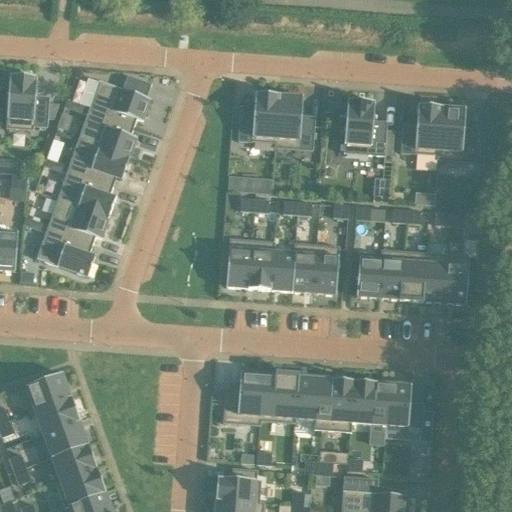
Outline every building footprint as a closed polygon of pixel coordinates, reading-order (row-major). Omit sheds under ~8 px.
[(10,77),(6,131),(33,133),(33,129),(47,130),(49,105),(35,104),(37,79),(10,77)] [(99,83),(89,110),(88,113),(134,129),(136,121),(142,123),(150,101),(146,99),(151,86),(127,78),(123,91),(99,83)] [(252,144),(274,146),(275,146),(279,97),(255,95),(253,120),(240,119),(238,144),(252,145),(252,144)] [(275,146),(274,146),(274,150),(312,153),(314,125),(301,124),(303,99),(279,97),(275,146)] [(64,109),(75,113),(78,106),(67,102),(64,109)] [(373,129),(374,104),(347,102),(343,156),(384,159),(386,130),(373,129)] [(88,113),(89,110),(78,106),(75,113),(87,117),(88,113)] [(414,156),(437,158),(438,158),(441,109),(418,107),(416,132),(402,131),(400,156),(414,157),(414,156)] [(438,158),(437,158),(436,162),(475,165),(477,137),(463,136),(465,111),(441,109),(438,158)] [(87,117),(78,143),(129,161),(137,139),(131,137),(134,129),(88,113),(87,117)] [(49,157),(58,161),(65,143),(56,140),(49,157)] [(68,172),(113,188),(116,180),(122,182),(129,161),(78,143),(69,169),(68,172)] [(0,174),(19,175),(20,159),(0,157),(0,174)] [(55,172),(57,165),(46,161),(44,168),(55,172)] [(55,172),(66,176),(68,172),(69,169),(57,165),(55,172)] [(66,176),(57,202),(108,220),(116,198),(110,196),(113,188),(68,172),(66,176)] [(11,190),(25,192),(26,179),(12,178),(11,190)] [(229,179),(228,194),(239,194),(240,180),(229,179)] [(375,181),(373,204),(388,205),(390,182),(375,181)] [(240,213),(254,214),(255,202),(241,201),(240,213)] [(108,220),(57,202),(48,227),(47,231),(92,247),(95,239),(101,241),(108,220)] [(255,202),(254,214),(268,215),(269,203),(255,202)] [(283,216),(297,217),(298,205),(284,204),(283,216)] [(298,205),(297,217),(311,219),(312,206),(298,205)] [(348,221),(349,209),(334,207),(333,220),(348,221)] [(370,223),(371,210),(356,209),(355,222),(370,223)] [(406,225),(407,213),(392,212),(392,224),(406,225)] [(421,214),(407,213),(406,225),(420,226),(421,214)] [(434,228),(449,229),(450,216),(435,215),(434,228)] [(450,216),(449,229),(463,230),(464,217),(450,216)] [(23,227),(34,231),(37,223),(25,219),(23,227)] [(47,231),(48,227),(37,223),(34,231),(46,235),(47,231)] [(47,231),(46,235),(36,262),(87,280),(95,257),(90,255),(92,247),(47,231)] [(18,235),(0,233),(0,273),(15,274),(18,235)] [(248,291),(252,243),(229,241),(226,290),(248,291)] [(274,245),(252,243),(248,291),(270,293),(273,254),(274,254),(274,245)] [(294,246),(293,256),(294,256),(291,295),(313,296),(317,248),(294,246)] [(339,249),(317,248),(313,296),(335,298),(339,249)] [(381,252),(381,257),(382,257),(378,301),(400,303),(403,254),(381,252)] [(293,256),(274,254),(273,254),(270,293),(291,295),(294,256),(293,256)] [(400,303),(421,304),(425,256),(403,254),(400,303)] [(382,257),(381,257),(359,256),(356,299),(378,301),(382,257)] [(421,304),(443,306),(447,257),(425,256),(421,304)] [(447,257),(443,306),(465,307),(467,286),(470,286),(471,273),(468,272),(469,259),(447,257)] [(21,274),(20,284),(33,285),(33,279),(30,275),(21,274)] [(30,416),(34,414),(34,413),(71,400),(62,375),(21,390),(30,416)] [(274,399),(276,378),(240,375),(239,393),(225,392),(223,426),(260,428),(260,424),(259,424),(261,398),(274,399)] [(295,426),(295,421),(294,421),(297,379),(276,378),(274,399),(261,398),(259,424),(260,424),(295,426)] [(294,421),(295,421),(315,423),(316,423),(317,402),(331,403),(332,382),(297,379),(294,421)] [(351,435),(352,425),(351,425),(354,383),(332,382),(331,403),(317,402),(316,423),(315,423),(314,432),(351,435)] [(351,425),(352,425),(385,428),(387,407),(374,406),(375,385),(354,383),(351,425)] [(387,407),(385,428),(420,430),(421,431),(422,419),(423,406),(410,405),(411,388),(375,385),(374,406),(387,407)] [(43,437),(79,423),(71,400),(34,413),(34,414),(43,437)] [(0,410),(0,425),(8,422),(3,409),(0,410)] [(420,430),(419,443),(431,444),(433,420),(422,419),(421,431),(420,430)] [(8,422),(0,425),(0,436),(1,440),(13,436),(8,422)] [(88,447),(79,423),(43,437),(51,460),(88,447)] [(88,447),(51,460),(60,483),(60,484),(97,471),(88,447)] [(272,455),(257,454),(256,467),(271,468),(272,455)] [(9,461),(14,474),(26,470),(21,456),(9,461)] [(242,456),(241,466),(252,467),(253,457),(242,456)] [(362,475),(363,462),(348,461),(347,474),(362,475)] [(304,476),(318,477),(319,465),(305,464),(304,476)] [(319,465),(318,477),(332,479),(333,466),(319,465)] [(26,470),(14,474),(19,488),(31,483),(26,470)] [(64,510),(69,509),(68,508),(105,494),(97,471),(60,484),(60,483),(55,485),(64,510)] [(232,481),(217,480),(215,502),(259,506),(259,505),(261,483),(256,483),(257,473),(232,471),(232,481)] [(343,479),(341,511),(405,511),(406,498),(377,495),(378,482),(343,479)] [(68,508),(69,509),(69,511),(111,511),(105,494),(68,508)] [(292,494),(290,508),(303,509),(304,495),(292,494)] [(263,511),(264,505),(259,505),(259,506),(215,502),(214,511),(263,511)]
